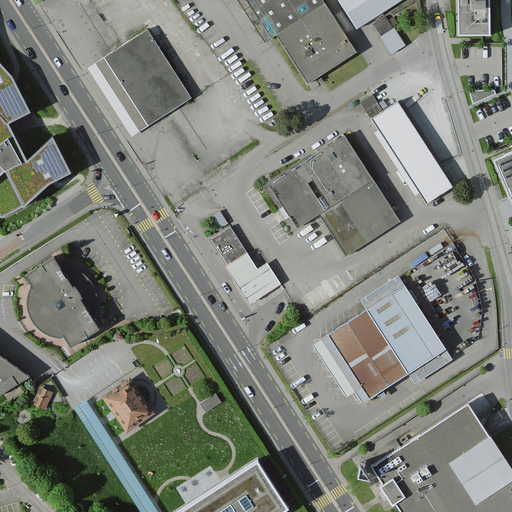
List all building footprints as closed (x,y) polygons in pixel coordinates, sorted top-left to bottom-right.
[(250,0),(306,85),(356,53),(322,0),(336,0),(356,30),(403,0),(250,0)] [(493,0),(461,0),(463,37),(495,37),(493,0)] [(374,21),(380,33),(394,26),(387,14),(374,21)] [(393,52),(407,43),(395,26),(381,35),(393,52)] [(148,124),(191,97),(146,28),(104,55),(148,124)] [(148,124),(104,55),(87,65),(132,134),(148,124)] [(51,183),(71,172),(54,137),(28,161),(8,124),(32,113),(13,77),(0,63),(0,216),(3,220),(26,207),(51,183)] [(361,101),(369,114),(399,98),(392,85),(361,101)] [(469,90),(473,104),(496,94),(495,90),(469,90)] [(426,205),(452,188),(397,103),(371,119),(426,205)] [(345,257),(399,222),(344,137),(270,185),(298,229),(318,215),(345,257)] [(511,151),(493,159),(511,204),(511,151)] [(226,224),(218,212),(205,220),(213,232),(226,224)] [(247,255),(230,228),(212,239),(229,266),(247,255)] [(257,269),(247,253),(226,267),(250,304),(281,284),(267,262),(257,269)] [(65,337),(73,348),(102,330),(97,320),(98,310),(98,300),(95,287),(89,276),(79,270),(70,267),(62,267),(57,259),(27,277),(32,284),(29,294),(30,308),(34,320),(40,328),(49,335),(59,338),(65,337)] [(414,383),(452,359),(397,275),(359,300),(365,310),(311,345),(345,396),(354,390),(363,404),(408,374),(414,383)] [(0,396),(33,378),(0,354),(0,396)] [(102,399),(127,434),(156,413),(130,378),(102,399)] [(50,391),(39,387),(33,403),(44,407),(50,391)] [(201,400),(207,409),(222,400),(216,390),(201,400)] [(86,397),(74,405),(96,439),(108,432),(86,397)] [(511,511),(511,473),(496,450),(466,404),(367,469),(394,511),(511,511)] [(180,511),(286,511),(292,509),(260,461),(180,511)]
